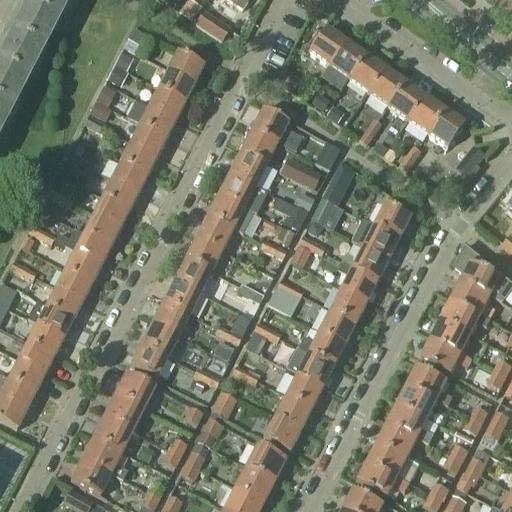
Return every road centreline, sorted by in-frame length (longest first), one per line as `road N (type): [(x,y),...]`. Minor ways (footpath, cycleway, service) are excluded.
road 1 (residential): [(18,511),(284,0)]
road 2 (residential): [(511,160),(457,226),(308,511)]
road 3 (residential): [(339,0),(511,124)]
